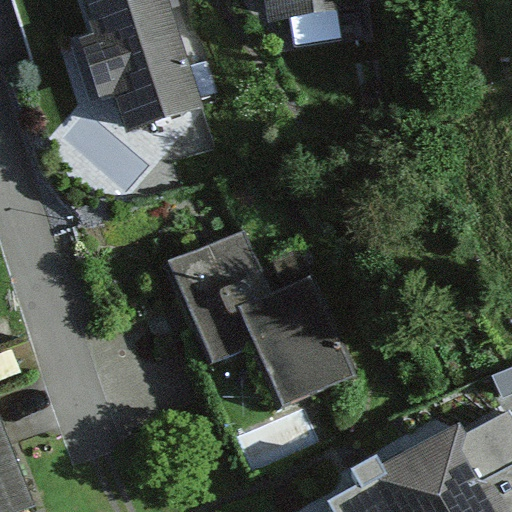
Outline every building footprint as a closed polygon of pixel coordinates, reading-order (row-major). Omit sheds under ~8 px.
[(177,0),(78,0),(122,143),(213,115),(177,0)] [(347,0),(254,0),(256,29),(349,23),(347,0)] [(252,246),(178,278),(249,440),(361,391),(314,284),(276,300),(252,246)] [(511,511),(511,417),(507,409),(340,506),(343,511),(511,511)] [(33,511),(0,424),(0,511),(33,511)]
